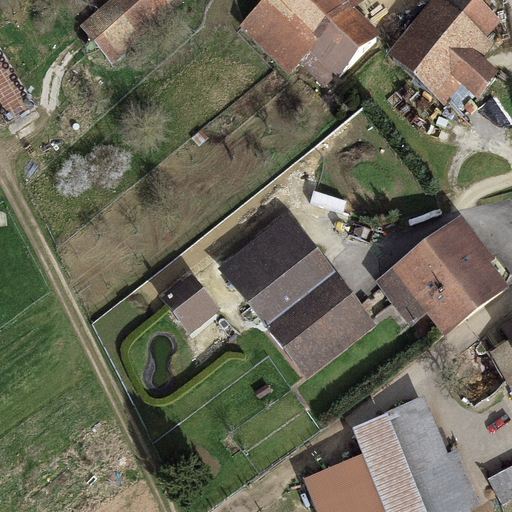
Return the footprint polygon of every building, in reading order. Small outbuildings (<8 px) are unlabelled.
[(181,0),(115,0),(77,35),(107,67),(181,0)] [(351,0),(275,0),(244,32),(284,71),(293,62),(307,48),(334,74),(337,77),(375,39),(345,10),(353,2),(351,0)] [(508,15),(491,0),(426,0),(386,44),(456,108),(499,61),(481,45),(508,15)] [(307,48),(293,62),(319,88),(334,74),(307,48)] [(292,210),(221,264),(263,319),(334,265),(292,210)] [(465,226),(380,281),(404,318),(427,303),(443,329),(505,288),(465,226)] [(336,268),(265,321),(307,373),(375,318),(336,268)] [(192,277),(165,297),(190,331),(217,310),(192,277)] [(511,331),(502,337),(511,355),(511,331)] [(462,511),(420,411),(355,438),(362,454),(385,511),(462,511)] [(385,511),(362,454),(304,477),(318,511),(385,511)]
